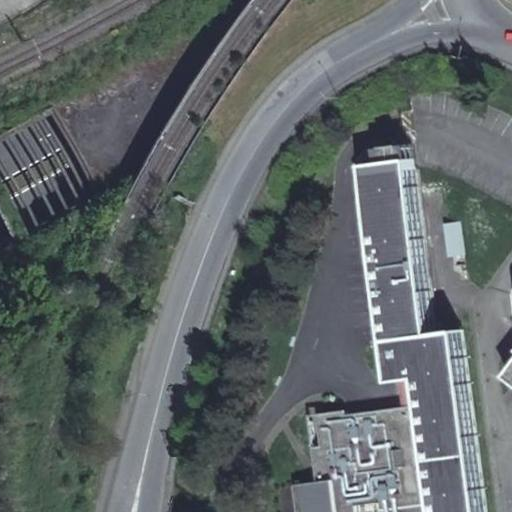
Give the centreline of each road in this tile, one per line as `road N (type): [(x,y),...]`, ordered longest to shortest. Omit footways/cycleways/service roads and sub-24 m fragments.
road 1 (secondary): [(147,456),(189,297),(270,127),(321,76),(380,41)]
road 2 (trunk): [(0,217),(391,0)]
road 3 (trunk): [(281,0),(0,155)]
